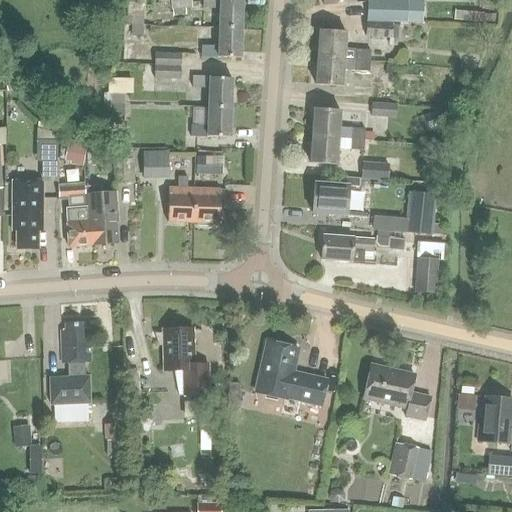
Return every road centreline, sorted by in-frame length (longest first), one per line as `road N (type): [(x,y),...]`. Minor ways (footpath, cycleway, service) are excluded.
road 1 (residential): [(257,283),(276,0)]
road 2 (unclassified): [(257,283),(511,344)]
road 3 (unclassified): [(0,291),(151,279),(257,283)]
